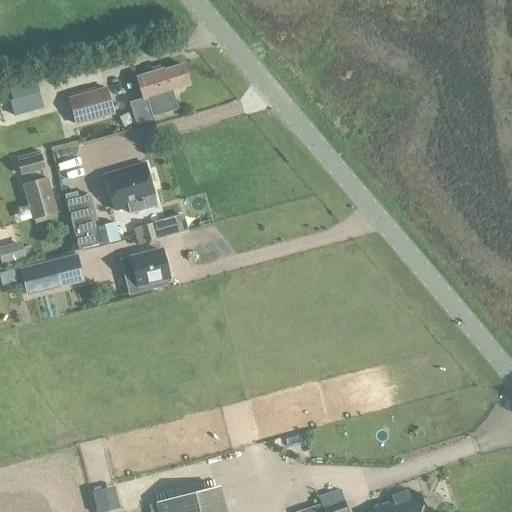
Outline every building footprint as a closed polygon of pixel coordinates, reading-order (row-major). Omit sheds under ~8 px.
[(94,70),(91,54),(56,61),(57,70),(47,72),(49,80),(94,70)] [(143,99),(151,96),(156,114),(180,107),(175,89),(193,84),(186,61),(166,67),(165,66),(136,75),(143,99)] [(107,86),(69,96),(77,125),(115,114),(107,86)] [(10,101),(14,116),(43,107),(39,93),(10,101)] [(21,176),(45,169),(41,155),(17,161),(21,176)] [(0,170),(9,171),(9,158),(0,158),(0,170)] [(146,165),(114,173),(114,174),(104,177),(115,210),(128,207),(130,213),(157,206),(146,165)] [(57,213),(47,177),(22,184),(32,220),(57,213)] [(77,193),(65,196),(78,249),(101,244),(97,227),(99,226),(91,194),(78,198),(77,193)] [(186,230),(207,225),(205,214),(183,220),(186,230)] [(99,226),(97,227),(101,244),(119,240),(115,223),(99,226)] [(136,246),(154,240),(149,224),(131,229),(136,246)] [(49,244),(52,259),(72,255),(70,241),(49,244)] [(168,278),(161,251),(148,254),(147,253),(132,256),(132,258),(121,261),(129,294),(166,285),(164,279),(168,278)] [(61,286),(81,281),(75,255),(54,261),(61,286)] [(61,287),(61,286),(54,261),(31,267),(38,293),(61,287)] [(347,511),(339,488),(317,495),(323,511),(347,511)] [(220,511),(214,489),(156,504),(158,511),(220,511)] [(376,511),(425,511),(419,493),(409,497),(408,493),(392,498),(394,503),(375,509),(376,511)]
